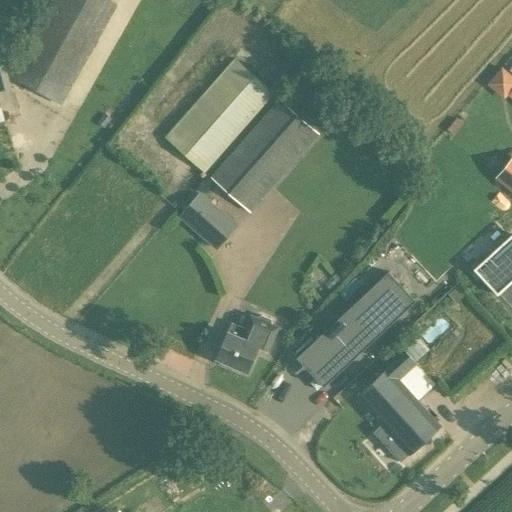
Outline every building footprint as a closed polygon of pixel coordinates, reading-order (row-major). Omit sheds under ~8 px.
[(49,0),(8,75),(30,88),(26,96),(50,109),(54,101),(61,105),(117,5),(108,0),(49,0)] [(204,172),(273,93),(233,58),(164,137),(204,172)] [(486,84),(504,100),(511,89),(511,75),(501,67),(486,84)] [(210,178),(250,213),(320,133),(279,98),(210,178)] [(511,156),(495,178),(511,192),(511,156)] [(178,216),(215,250),(238,225),(200,191),(178,216)] [(497,294),(511,280),(511,234),(473,269),(481,277),(497,294)] [(295,357),(322,387),(414,301),(387,272),(295,357)] [(398,320),(406,330),(421,318),(413,308),(406,313),(398,320)] [(246,372),(257,347),(268,352),(279,326),(271,323),(270,319),(261,315),(257,317),(250,315),(244,328),(231,322),(227,331),(215,359),(246,372)] [(408,454),(413,449),(439,425),(399,380),(416,364),(400,347),(382,364),(386,368),(355,396),(381,425),(373,432),(399,461),(407,454),(408,454)]
